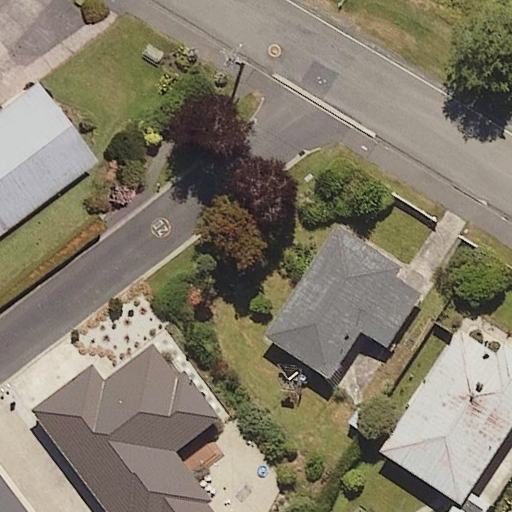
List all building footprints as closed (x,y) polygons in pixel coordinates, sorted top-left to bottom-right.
[(0,230),(104,153),(32,58),(0,82),(0,230)] [(434,293),(348,234),(273,343),(337,387),(372,338),(392,352),(434,293)] [(494,511),(477,501),(511,447),(511,353),(510,351),(503,362),(468,339),(390,459),(459,504),(453,511),(494,511)] [(228,427),(167,349),(113,392),(99,374),(39,421),(110,511),(219,511),(181,464),(228,427)] [(0,511),(27,511),(0,476),(0,511)]
